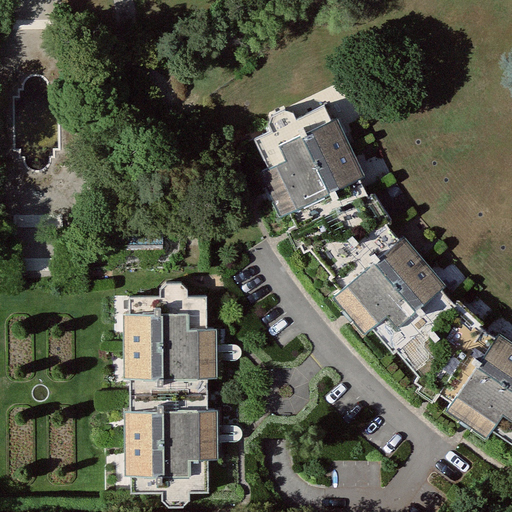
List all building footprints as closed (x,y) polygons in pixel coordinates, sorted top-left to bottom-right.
[(291,213),(298,228),(370,196),(361,180),(367,178),(338,118),(333,120),(326,107),(298,119),(294,112),(286,110),(273,116),(271,124),(274,132),(257,140),(270,170),(264,172),(284,216),(291,213)] [(332,279),(342,291),(402,241),(390,226),(393,223),(375,193),(370,196),(298,228),(290,233),(297,248),(303,247),(306,253),(313,250),(335,276),(332,279)] [(395,356),(400,351),(455,303),(445,291),(449,286),(406,238),(402,241),(342,291),(337,296),(368,335),(375,330),(395,356)] [(128,370),(128,387),(203,386),(203,370),(211,370),(210,320),(204,320),(203,288),(183,288),(184,281),(177,275),(164,275),(157,281),(157,289),(126,289),(127,307),(120,307),(121,370),(128,370)] [(441,395),(454,404),(497,339),(483,328),(485,324),(461,302),(455,303),(400,351),(422,377),(418,383),(422,387),(421,392),(435,402),(441,395)] [(511,342),(502,336),(497,339),(454,404),(451,409),(493,437),(498,431),(511,440),(511,342)] [(203,401),(203,386),(128,387),(128,403),(121,403),(121,467),(127,467),(127,483),(157,483),(158,492),(163,498),(179,498),(184,492),(187,484),(204,483),(204,452),(213,452),(212,402),(203,401)]
